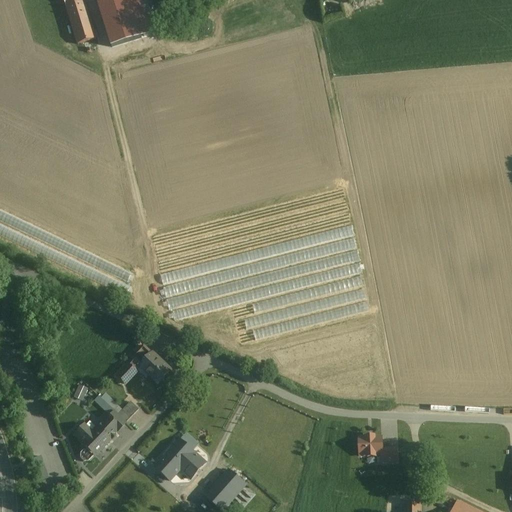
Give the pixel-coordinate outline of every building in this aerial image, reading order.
[(83,0),(63,0),(78,46),(96,41),(83,0)] [(129,0),(97,0),(112,48),(141,39),(129,0)] [(139,30),(148,29),(146,19),(137,21),(139,30)] [(108,173),(123,181),(127,173),(112,165),(108,173)] [(106,175),(101,184),(127,198),(132,189),(106,175)] [(134,231),(139,221),(117,210),(114,215),(124,219),(121,224),(134,231)] [(143,347),(131,360),(132,361),(133,360),(140,368),(145,362),(142,359),(149,352),(143,347)] [(171,372),(153,355),(145,362),(140,368),(158,386),(171,372)] [(132,361),(116,378),(124,385),(140,368),(133,360),(132,361)] [(81,384),(76,397),(86,401),(91,388),(81,384)] [(99,407),(109,418),(104,423),(113,432),(116,434),(130,418),(122,410),(104,392),(88,406),(94,412),(99,407)] [(129,403),(122,410),(130,418),(138,410),(129,403)] [(104,422),(96,430),(106,439),(113,432),(104,423),(104,422)] [(82,427),(74,436),(82,444),(90,436),(87,433),(87,431),(82,427)] [(82,444),(81,445),(86,450),(93,457),(108,441),(106,439),(96,430),(90,436),(82,444)] [(383,437),(358,438),(359,459),(381,458),(384,458),(383,449),(383,437)] [(204,464),(180,442),(156,469),(170,482),(180,470),(190,479),(204,464)] [(384,458),(381,458),(381,465),(399,464),(398,448),(383,449),(384,458)] [(86,450),(85,452),(82,452),(79,455),(79,460),(83,463),(87,463),(93,457),(86,450)] [(229,472),(206,498),(221,511),(224,511),(246,487),(229,472)] [(477,511),(458,502),(452,511),(477,511)] [(421,511),(421,503),(405,503),(404,511),(421,511)]
